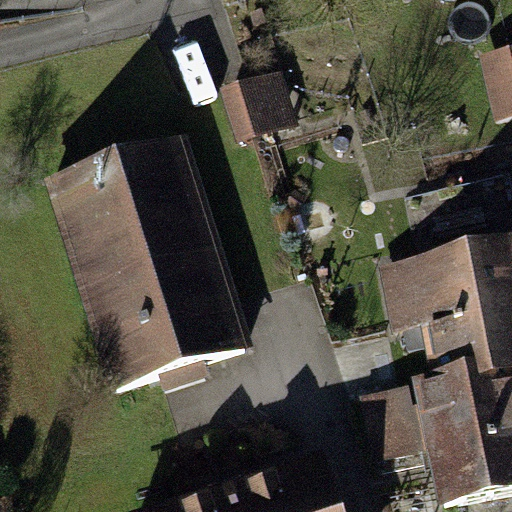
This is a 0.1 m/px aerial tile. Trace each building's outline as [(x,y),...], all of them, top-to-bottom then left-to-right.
[(511,57),(483,64),(496,123),(511,119),(511,57)] [(290,80),(225,100),(239,148),(305,128),(290,80)] [(189,143),(45,185),(111,401),(257,355),(189,143)] [(406,198),(442,382),(511,368),(508,354),(511,353),(511,199),(508,178),(406,198)] [(511,493),(511,371),(511,368),(442,382),(423,387),(449,507),(511,493)] [(371,424),(379,464),(420,455),(412,415),(371,424)] [(328,511),(313,467),(180,511),(328,511)]
